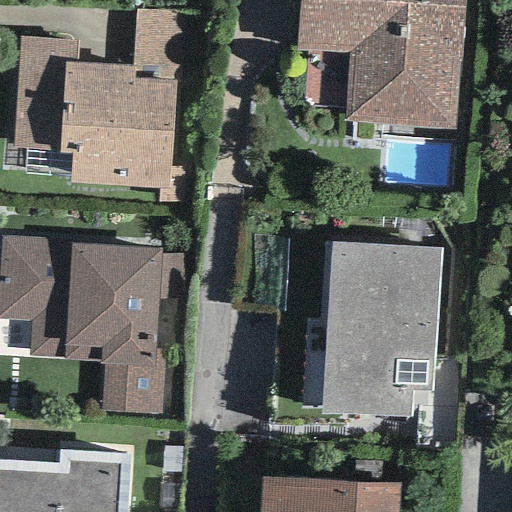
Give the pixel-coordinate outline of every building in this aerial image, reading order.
[(461,64),(464,0),(299,0),(296,52),(305,53),(302,99),(312,106),(344,108),(343,123),(453,130),(457,64),(461,64)] [(20,38),(11,148),(71,152),(68,182),(164,189),(172,80),(133,77),(134,67),(74,62),(75,42),(20,38)] [(78,242),(0,238),(0,321),(28,323),(26,355),(61,357),(61,361),(101,363),(99,411),(160,414),(163,350),(154,349),(160,250),(78,246),(78,242)] [(431,393),(440,249),(331,243),(320,413),(409,419),(411,392),(431,393)] [(126,511),(130,454),(59,450),(58,465),(0,461),(0,511),(126,511)] [(395,511),(396,484),(261,479),(259,511),(395,511)]
